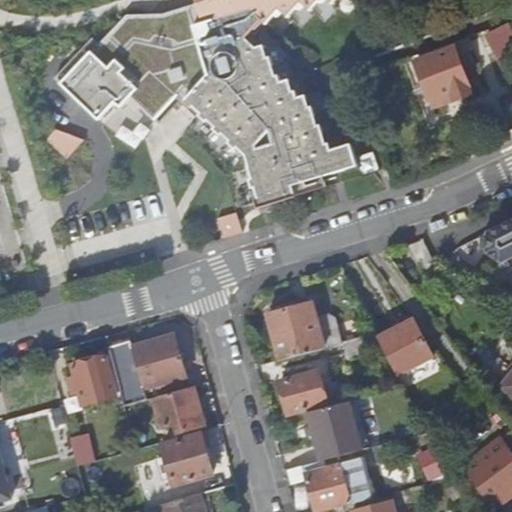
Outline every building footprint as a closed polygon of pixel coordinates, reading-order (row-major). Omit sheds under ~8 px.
[(257,200),(260,208),(298,196),(294,187),(359,165),(353,146),(333,153),(331,145),(328,145),(322,126),(319,127),(313,109),(311,110),(307,100),(300,101),(298,94),(294,95),(291,82),(282,85),(280,78),(277,79),(272,59),(269,61),(266,48),(258,50),(248,40),(265,23),(268,26),(277,17),(279,19),(284,14),(290,20),(298,11),(300,13),(306,7),(313,13),(321,4),(323,6),(328,0),(335,7),(340,0),(194,0),(196,5),(167,15),(128,17),(101,46),(89,59),(94,64),(92,68),(92,71),(94,74),(73,96),(100,121),(116,104),(122,109),(132,99),(156,122),(187,88),(194,95),(186,103),(193,109),(195,107),(203,114),(201,117),(208,123),(210,121),(216,127),(214,130),(223,137),(225,135),(231,141),(229,144),(236,150),(238,148),(248,157),(251,166),(251,172),(254,179),(251,179),(254,189),(258,188),(261,198),(257,200)] [(511,32),(499,37),(507,62),(511,60),(511,32)] [(456,47),(418,61),(435,108),(473,94),(456,47)] [(84,141),(56,130),(45,142),(67,160),(84,141)] [(511,208),(482,222),(478,253),(511,273),(511,208)] [(281,360),(325,349),(325,348),(343,343),(337,319),(331,316),(318,319),(314,303),(268,315),(281,360)] [(385,352),(398,376),(433,356),(414,320),(378,338),(385,352)] [(353,360),(385,352),(378,338),(377,336),(348,343),(353,360)] [(126,406),(149,400),(146,389),(162,385),(163,390),(185,384),(184,379),(188,377),(178,338),(135,350),(133,343),(111,350),(126,406)] [(74,367),(78,380),(70,382),(74,395),(81,393),(85,407),(119,397),(108,357),(74,367)] [(321,372),(310,375),(308,369),(293,373),(295,379),(282,382),(286,400),(285,403),(287,411),(291,414),(330,404),(321,372)] [(511,373),(502,384),(511,393),(511,373)] [(196,387),(157,398),(165,428),(178,425),(181,433),(207,426),(196,387)] [(363,450),(351,402),(311,413),(323,461),(363,450)] [(0,502),(19,497),(0,424),(0,502)] [(511,427),(464,463),(495,505),(511,492),(511,427)] [(166,446),(177,486),(216,475),(204,435),(166,446)] [(80,467),(96,463),(89,438),(73,442),(80,467)] [(432,479),(448,470),(437,448),(420,457),(432,479)] [(331,475),(308,481),(316,511),(318,511),(372,498),(362,462),(358,463),(357,460),(329,467),(331,475)] [(306,473),(308,481),(331,475),(329,467),(306,473)] [(419,490),(412,492),(414,499),(421,496),(419,490)] [(207,511),(203,494),(163,506),(165,511),(207,511)] [(395,511),(392,502),(354,511),(395,511)]
